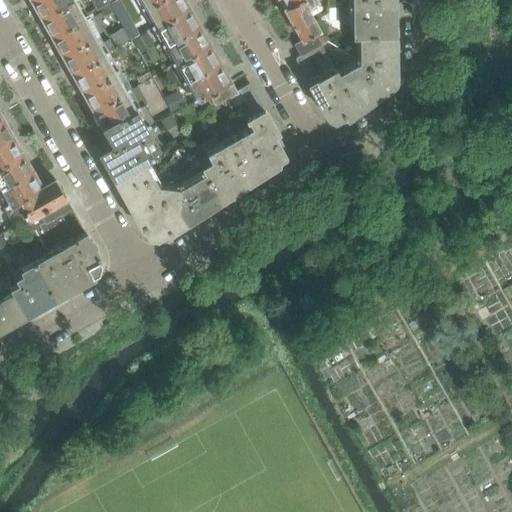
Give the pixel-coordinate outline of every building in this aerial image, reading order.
[(86,17),(76,0),(31,0),(52,36),(86,17)] [(109,4),(106,0),(89,0),(96,11),(109,4)] [(188,8),(183,0),(138,0),(154,27),(188,8)] [(319,30),(307,7),(313,4),(310,0),(298,0),(284,8),(302,40),(314,33),(319,30)] [(394,34),(392,0),(352,0),(353,36),(358,36),(394,34)] [(208,44),(188,8),(154,27),(175,63),(208,44)] [(337,30),(337,8),(336,8),(327,8),(327,26),(336,29),(337,30)] [(107,54),(86,17),(52,36),(73,73),(107,54)] [(324,37),(336,29),(327,26),(320,30),(324,37)] [(128,40),(121,28),(109,36),(116,47),(128,40)] [(130,41),(141,35),(138,29),(127,36),(130,41)] [(327,42),(324,37),(320,30),(319,30),(314,33),(320,44),(321,45),(327,42)] [(154,45),(146,33),(132,41),(140,54),(154,45)] [(320,44),(314,33),(302,40),(294,44),(300,54),(320,44)] [(394,76),(394,34),(358,36),(358,54),(357,61),(354,63),(336,72),(357,110),(390,86),(389,82),(392,77),(394,76)] [(229,81),(208,44),(175,63),(195,99),(207,93),(229,81)] [(357,110),(336,72),(334,69),(314,80),(310,72),(311,71),(306,61),(312,57),(315,63),(327,55),(321,45),(320,44),(300,54),(296,56),(295,58),(295,60),(325,113),(326,114),(327,116),(334,119),(336,119),(342,115),(344,118),(345,117),(346,118),(357,110)] [(127,91),(107,54),(73,73),(94,110),(127,91)] [(139,84),(149,79),(146,73),(136,78),(139,84)] [(236,94),(235,92),(229,81),(207,93),(214,104),(215,106),(232,96),(236,94)] [(262,109),(248,85),(235,92),(236,94),(232,96),(237,105),(244,101),(252,115),(262,109)] [(154,123),(144,105),(138,109),(127,91),(94,110),(114,145),(135,133),(147,127),(154,123)] [(186,104),(178,91),(164,99),(172,112),(186,104)] [(276,132),(264,110),(248,120),(252,128),(244,132),(266,170),(276,164),(277,160),(283,156),(283,155),(271,134),(276,132)] [(0,143),(12,137),(0,114),(0,143)] [(179,132),(170,115),(160,121),(169,137),(179,132)] [(157,184),(145,162),(161,153),(147,127),(135,133),(114,145),(100,153),(133,213),(152,202),(150,198),(158,184),(157,184)] [(222,138),(217,130),(213,133),(218,141),(222,138)] [(220,200),(266,170),(244,132),(205,154),(210,163),(201,168),(205,173),(220,200)] [(218,141),(213,133),(209,136),(214,144),(218,141)] [(0,189),(32,171),(12,137),(0,143),(0,189)] [(193,151),(189,146),(186,140),(181,143),(188,154),(193,151)] [(64,196),(55,179),(41,187),(32,171),(0,189),(0,192),(7,206),(8,207),(3,209),(13,226),(23,220),(28,217),(64,196)] [(170,231),(220,200),(205,173),(196,178),(193,172),(180,179),(180,176),(163,174),(158,184),(150,198),(152,202),(133,213),(141,227),(142,226),(143,228),(144,227),(149,235),(155,237),(167,231),(168,232),(170,231)] [(74,238),(60,215),(71,209),(64,196),(28,217),(23,220),(30,232),(34,229),(47,253),(74,238)] [(92,275),(97,272),(100,262),(98,259),(99,258),(97,256),(98,255),(84,232),(74,238),(47,253),(33,261),(54,298),(92,277),(92,275)] [(0,328),(54,298),(33,261),(19,269),(22,275),(15,279),(17,284),(8,289),(10,293),(3,297),(0,294),(0,328)]
